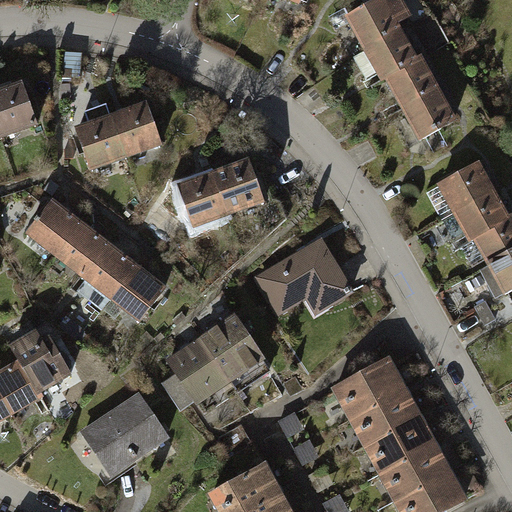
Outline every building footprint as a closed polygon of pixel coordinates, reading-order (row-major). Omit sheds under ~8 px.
[(414,12),(407,0),(363,0),(366,5),(342,19),(360,51),(403,27),(400,21),(414,12)] [(419,55),(403,27),(360,51),(354,55),(367,77),(373,74),(376,79),(381,77),(419,55)] [(440,81),(424,53),(419,55),(381,77),(397,105),(440,81)] [(0,85),(0,128),(3,136),(40,123),(24,77),(0,85)] [(458,113),(440,81),(397,105),(415,137),(458,113)] [(108,113),(124,158),(161,145),(145,100),(108,113)] [(70,126),(87,172),(124,158),(108,113),(70,126)] [(249,156),(214,169),(230,213),(276,196),(265,168),(255,171),(249,156)] [(495,188),(479,160),(427,190),(443,217),(495,188)] [(214,169),(179,182),(195,226),(230,213),(214,169)] [(511,216),(495,188),(443,217),(435,222),(446,241),(463,232),(468,240),(473,238),(511,216)] [(81,221),(52,199),(28,232),(57,253),(81,221)] [(511,252),(511,215),(511,216),(473,238),(488,266),(511,252)] [(110,242),(81,221),(57,253),(86,275),(110,242)] [(357,293),(323,238),(255,277),(279,316),(307,300),(317,316),(357,293)] [(139,263),(110,242),(86,275),(115,296),(139,263)] [(511,289),(511,252),(488,266),(481,270),(497,298),(511,289)] [(168,284),(139,263),(115,296),(144,317),(168,284)] [(488,300),(477,305),(487,322),(497,316),(488,300)] [(266,358),(236,314),(202,337),(232,381),(266,358)] [(42,337),(37,329),(8,345),(17,361),(34,392),(71,371),(50,333),(42,337)] [(232,381),(202,337),(168,360),(177,373),(163,383),(181,409),(195,399),(198,404),(232,381)] [(393,356),(334,387),(349,415),(408,384),(393,356)] [(34,392),(17,361),(0,370),(0,400),(7,413),(37,397),(34,392)] [(408,384),(349,415),(365,444),(423,413),(408,384)] [(139,392),(79,434),(110,477),(170,435),(139,392)] [(423,413),(365,444),(380,472),(438,441),(423,413)] [(295,414),(280,422),(289,438),(304,430),(295,414)] [(311,440),(297,448),(305,463),(320,455),(311,440)] [(438,441),(380,472),(395,501),(453,470),(438,441)] [(267,459),(208,491),(219,511),(239,511),(283,488),(267,459)] [(325,468),(311,476),(320,493),(334,485),(325,468)] [(453,470),(395,501),(400,511),(442,511),(468,499),(453,470)] [(295,511),(283,488),(239,511),(295,511)] [(341,494),(324,503),(329,511),(345,511),(350,510),(341,494)]
